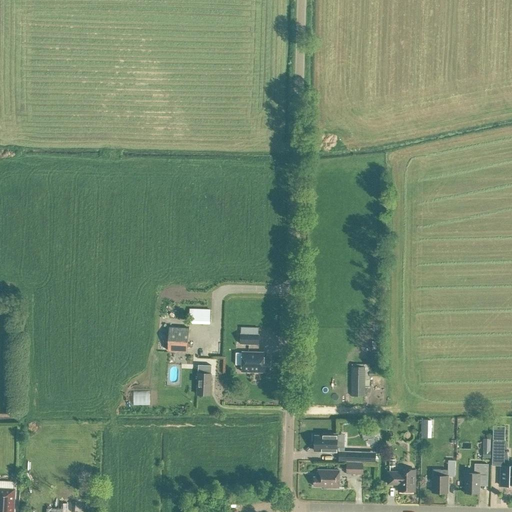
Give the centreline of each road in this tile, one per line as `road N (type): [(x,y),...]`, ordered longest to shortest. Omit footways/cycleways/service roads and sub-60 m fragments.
road 1 (unclassified): [(287,506),(302,0)]
road 2 (residential): [(435,511),(287,506)]
